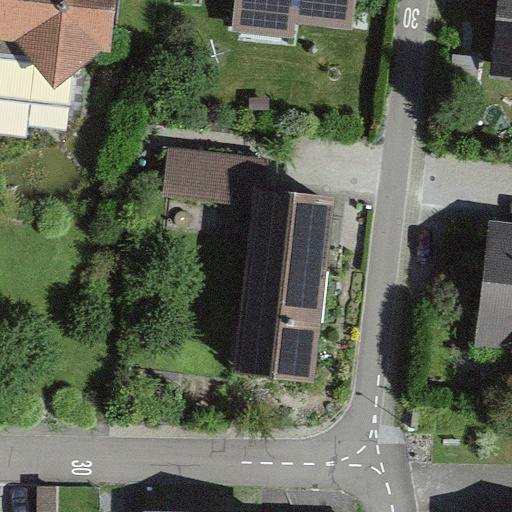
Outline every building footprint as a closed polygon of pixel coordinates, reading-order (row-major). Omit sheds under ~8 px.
[(0,0),(0,49),(29,52),(66,97),(110,62),(125,64),(130,0),(0,0)] [(240,0),(236,43),(303,50),(305,29),(363,35),(366,0),(240,0)] [(511,0),(504,0),(497,91),(511,92),(511,0)] [(251,163),(170,155),(165,201),(247,210),(251,163)] [(337,215),(259,206),(237,388),(314,397),(337,215)] [(511,232),(497,231),(483,348),(511,351),(511,232)] [(58,511),(58,481),(37,482),(37,511),(58,511)] [(273,511),(273,499),(146,500),(146,511),(273,511)]
